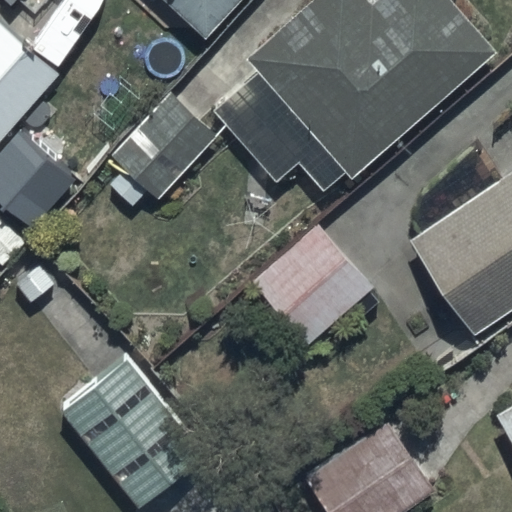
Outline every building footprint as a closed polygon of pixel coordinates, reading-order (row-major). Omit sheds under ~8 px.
[(172,0),(206,31),(235,0),(172,0)] [(302,0),(245,50),(350,173),(498,45),(459,0),(302,0)] [(0,136),(59,70),(0,17),(0,136)] [(147,185),(158,195),(217,131),(169,87),(111,150),(125,163),(108,181),(131,202),(147,185)] [(476,329),(511,304),(511,165),(411,235),(476,329)] [(289,355),(373,280),(320,220),(236,294),(289,355)] [(129,354),(62,407),(136,502),(204,449),(129,354)] [(511,397),(492,409),(511,442),(511,397)] [(323,511),(390,511),(433,486),(391,416),(299,472),(323,511)]
